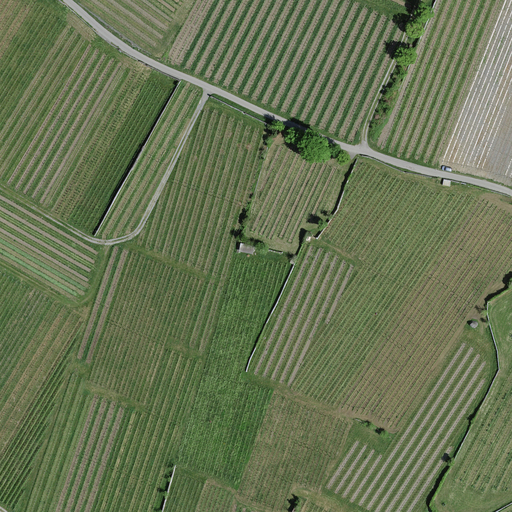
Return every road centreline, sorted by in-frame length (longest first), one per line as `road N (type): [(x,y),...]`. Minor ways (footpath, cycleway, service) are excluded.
road 1 (track): [(362,150),(135,54),(64,0)]
road 2 (track): [(0,185),(98,242),(120,241),(140,231),(208,87)]
road 3 (residential): [(511,194),(362,150)]
road 4 (track): [(362,150),(414,13)]
